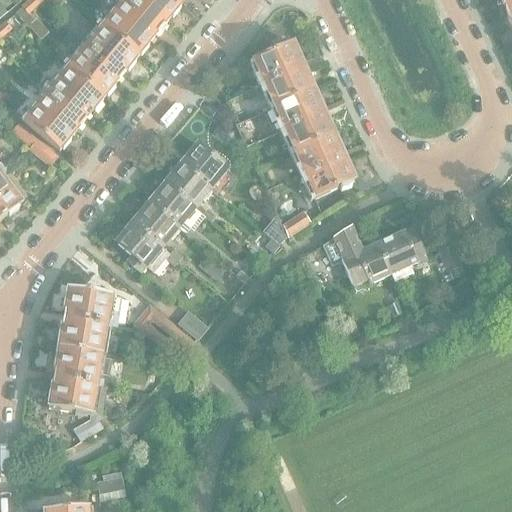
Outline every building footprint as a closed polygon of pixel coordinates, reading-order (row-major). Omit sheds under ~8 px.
[(7,0),(0,0),(6,9),(12,5),(7,0)] [(38,7),(32,0),(30,0),(27,4),(34,11),(38,7)] [(172,19),(180,10),(178,9),(181,6),(179,5),(173,0),(119,0),(116,4),(120,7),(101,29),(137,59),(139,56),(141,57),(148,48),(147,47),(162,29),(171,18),(172,19)] [(511,21),(511,0),(499,0),(510,22),(511,21)] [(34,11),(27,4),(22,8),(29,15),(34,11)] [(11,30),(5,23),(0,28),(6,35),(11,30)] [(137,59),(101,29),(98,26),(94,31),(97,34),(84,49),(70,67),(67,65),(64,69),(66,71),(103,100),(106,97),(107,98),(114,89),(113,88),(120,80),(126,72),(128,73),(135,64),(134,63),(137,59)] [(302,69),(301,66),(292,47),(288,48),(286,45),(276,49),(278,53),(248,66),(250,69),(253,67),(258,78),(255,79),(259,88),(302,69)] [(313,92),(305,74),(302,69),(259,88),(263,97),(266,96),(271,108),(269,109),(270,111),(313,92)] [(103,100),(66,71),(48,93),(43,90),(38,96),(42,100),(23,124),(59,153),(61,150),(63,151),(70,142),(69,141),(93,112),(94,113),(102,104),(100,103),(103,100)] [(323,115),(322,112),(313,92),(270,111),(271,114),(274,113),(278,124),(276,125),(279,134),(323,115)] [(333,137),(325,119),(323,115),(279,134),(283,143),(286,141),(292,153),(289,154),(290,157),(333,137)] [(17,139),(24,132),(17,126),(11,134),(17,139)] [(24,144),(30,137),(24,132),(17,139),(24,144)] [(30,150),(37,142),(30,137),(24,144),(30,150)] [(343,160),(342,156),(333,137),(290,157),(291,159),(294,158),(299,169),(296,170),(300,179),(343,160)] [(30,150),(29,152),(34,156),(42,146),(37,142),(30,150)] [(42,146),(34,156),(39,160),(47,151),(42,146)] [(227,171),(224,168),(225,165),(225,162),(223,160),(220,158),(217,159),(214,160),(196,146),(187,159),(186,159),(180,166),(210,191),(227,171)] [(47,151),(39,160),(49,169),(57,159),(47,151)] [(354,183),(345,164),(343,160),(300,179),(304,187),(307,186),(312,198),(309,200),(310,202),(339,189),(341,193),(351,189),(349,185),(354,183)] [(210,191),(180,166),(180,167),(177,164),(167,176),(170,178),(164,185),(194,210),(210,191)] [(5,175),(2,172),(0,169),(0,222),(7,217),(8,218),(18,211),(17,210),(21,207),(0,179),(5,175)] [(194,210),(164,185),(148,204),(178,229),(194,210)] [(231,201),(222,193),(218,198),(227,206),(231,201)] [(178,229),(148,204),(131,224),(161,249),(178,229)] [(216,219),(207,211),(202,217),(211,225),(216,219)] [(288,240),(311,225),(303,213),(282,227),(288,240)] [(161,250),(161,249),(131,224),(131,225),(131,226),(115,244),(131,258),(127,264),(140,274),(145,268),(154,275),(165,261),(174,268),(179,263),(170,256),(169,256),(161,250)] [(391,278),(377,249),(370,252),(369,251),(362,254),(351,229),(332,241),(335,248),(326,251),(338,276),(344,273),(352,290),(367,283),(369,288),(391,278)] [(428,264),(415,235),(413,230),(376,246),(377,249),(391,278),(417,267),(417,269),(428,264)] [(199,239),(190,231),(185,236),(195,244),(199,239)] [(375,241),(372,235),(366,238),(368,244),(375,241)] [(281,250),(272,243),(269,248),(276,254),(281,250)] [(461,267),(452,246),(437,253),(448,276),(462,270),(461,267)] [(173,251),(170,256),(179,263),(185,268),(188,264),(173,251)] [(249,280),(240,272),(235,278),(244,285),(249,280)] [(117,329),(121,300),(111,298),(106,297),(106,296),(95,294),(94,295),(67,291),(57,350),(101,358),(102,354),(106,332),(111,333),(111,328),(117,329)] [(149,308),(133,327),(143,335),(149,327),(152,323),(158,328),(164,321),(149,308)] [(207,331),(188,315),(178,327),(197,342),(207,331)] [(164,321),(158,328),(164,333),(170,326),(164,321)] [(170,326),(164,333),(170,338),(176,331),(170,326)] [(149,327),(143,335),(149,340),(155,332),(149,327)] [(176,331),(170,338),(176,343),(182,336),(176,331)] [(155,332),(149,340),(155,345),(161,337),(155,332)] [(182,336),(176,343),(182,348),(188,341),(182,336)] [(161,337),(155,345),(161,350),(167,342),(161,337)] [(188,341),(182,348),(188,353),(194,346),(188,341)] [(167,342),(161,350),(167,355),(173,347),(167,342)] [(173,347),(167,355),(173,359),(179,352),(173,347)] [(49,403),(48,410),(48,411),(75,415),(74,417),(86,419),(86,417),(91,418),(90,422),(73,432),(80,443),(101,431),(102,430),(97,422),(102,420),(106,389),(102,389),(103,385),(97,384),(98,377),(108,378),(110,361),(101,360),(101,358),(57,350),(55,364),(54,374),(53,376),(53,380),(52,384),(52,386),(51,391),(49,403)] [(179,352),(173,359),(179,364),(185,357),(179,352)] [(124,492),(121,475),(102,479),(103,483),(96,484),(99,497),(124,492)]
